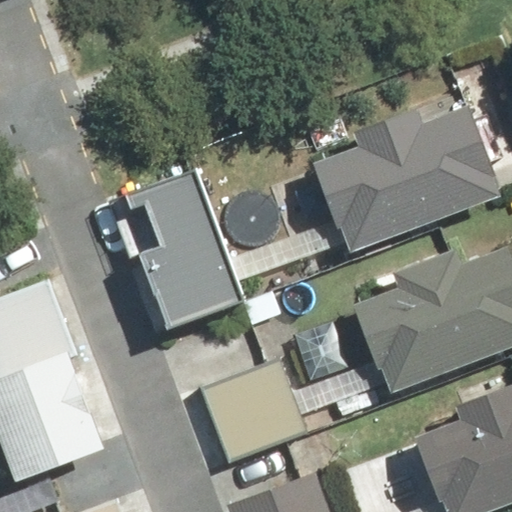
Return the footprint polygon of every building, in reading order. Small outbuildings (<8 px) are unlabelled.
[(511,190),(478,101),(326,159),(364,258),(511,201),(511,190)] [(265,309),(209,173),(118,204),(126,220),(141,257),(178,345),(265,309)] [(412,273),(418,290),(367,307),(398,402),(511,364),(511,259),(481,269),(475,252),(412,273)] [(0,383),(0,391),(31,485),(121,456),(61,273),(0,293),(0,375),(2,383),(0,383)] [(287,363),(205,388),(228,463),(310,437),(287,363)] [(511,511),(511,388),(474,402),(480,418),(428,437),(454,511),(511,511)] [(342,511),(330,481),(292,495),(298,511),(342,511)] [(134,511),(128,493),(67,511),(134,511)]
